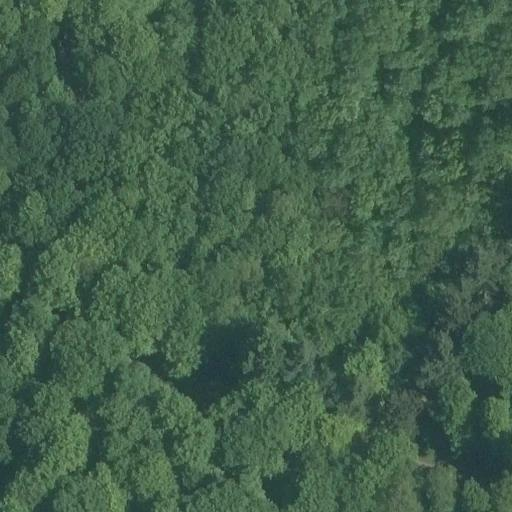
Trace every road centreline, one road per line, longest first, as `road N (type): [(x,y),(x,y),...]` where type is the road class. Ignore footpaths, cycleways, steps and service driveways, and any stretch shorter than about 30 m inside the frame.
road 1 (track): [(511,477),(0,286)]
road 2 (track): [(14,511),(168,0)]
